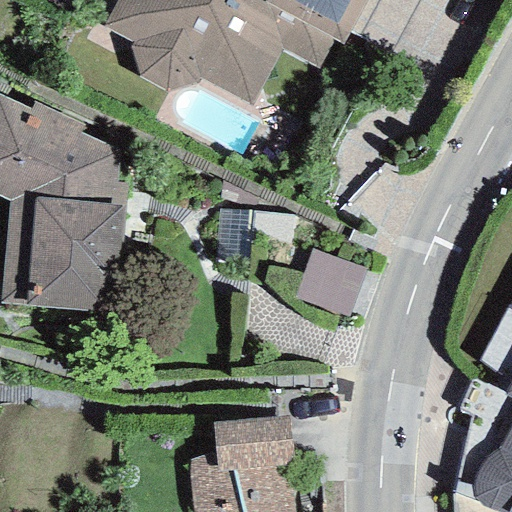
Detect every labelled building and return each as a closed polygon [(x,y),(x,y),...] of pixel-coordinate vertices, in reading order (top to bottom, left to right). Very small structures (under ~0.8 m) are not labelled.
[(118,0),(104,27),(133,43),(128,48),(138,76),(166,92),(195,86),(200,80),(251,106),(281,50),(317,68),(333,40),(342,45),(366,0),(118,0)] [(0,197),(10,202),(0,302),(0,303),(115,311),(125,184),(115,184),(118,151),(80,133),(83,127),(34,103),(31,108),(0,95),(0,197)] [(363,268),(311,251),(294,298),(347,316),(363,268)] [(511,299),(479,361),(511,383),(511,380),(511,299)] [(511,511),(511,380),(511,383),(504,395),(511,399),(511,422),(498,451),(485,459),(478,469),(473,478),(472,485),(472,491),(474,497),(476,500),(478,504),(481,507),(494,511),(511,511)] [(287,416),(213,423),(215,453),(217,470),(291,463),(287,416)] [(215,453),(189,461),(193,511),(293,511),(291,463),(217,470),(215,453)]
